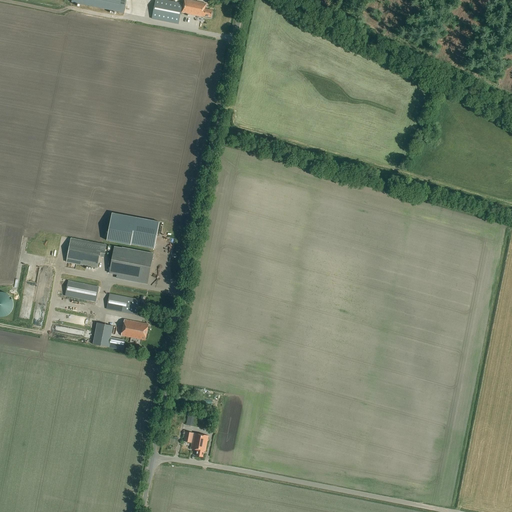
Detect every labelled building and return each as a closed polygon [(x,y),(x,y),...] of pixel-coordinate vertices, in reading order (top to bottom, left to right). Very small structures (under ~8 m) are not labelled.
[(126,0),(71,0),(71,3),(124,14),(126,0)] [(184,0),(183,4),(165,1),(160,0),(154,0),(152,19),(161,20),(161,21),(179,24),(181,15),(182,15),(182,13),(203,17),(211,18),(212,11),(205,9),(206,4),(185,0),(184,0)] [(107,239),(154,248),(159,222),(112,213),(107,239)] [(66,262),(97,268),(100,257),(104,257),(106,245),(71,239),(66,262)] [(114,247),(109,273),(148,281),(153,254),(114,247)] [(96,302),(99,287),(68,281),(65,296),(96,302)] [(0,317),(1,317),(2,317),(3,317),(4,317),(5,317),(6,316),(7,316),(8,315),(9,314),(10,314),(10,313),(11,312),(12,311),(12,310),(12,309),(13,308),(13,307),(13,306),(13,305),(13,304),(13,303),(13,302),(13,301),(12,300),(12,299),(11,298),(11,297),(10,296),(9,296),(9,295),(8,294),(7,294),(6,293),(5,293),(4,293),(3,292),(2,292),(1,292),(0,292),(0,317)] [(106,310),(137,316),(140,300),(109,294),(106,310)] [(148,325),(124,320),(121,336),(145,340),(148,325)] [(97,323),(93,344),(124,350),(126,341),(111,338),(113,326),(97,323)] [(211,400),(179,394),(178,400),(210,406),(211,400)] [(189,412),(187,424),(194,425),(196,413),(189,412)] [(185,431),(183,441),(192,443),(190,449),(197,450),(196,456),(203,457),(204,451),(205,452),(208,436),(185,431)]
